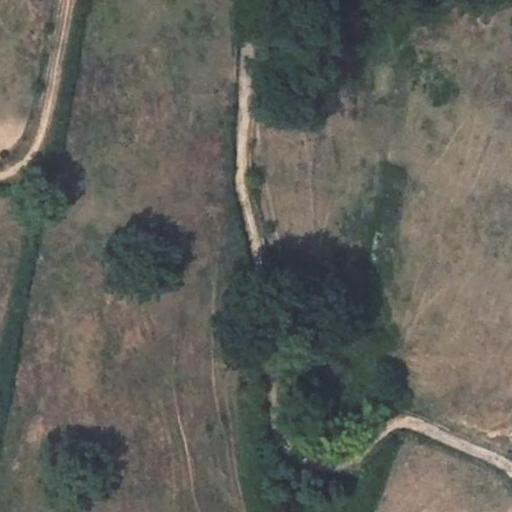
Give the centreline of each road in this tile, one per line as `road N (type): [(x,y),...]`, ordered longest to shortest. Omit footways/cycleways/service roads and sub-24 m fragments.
road 1 (track): [(257,0),(237,178),(278,334),(269,418),(279,442),(300,459),(330,464),(401,421),(511,471)]
road 2 (track): [(0,174),(17,171),(33,154),(65,0)]
